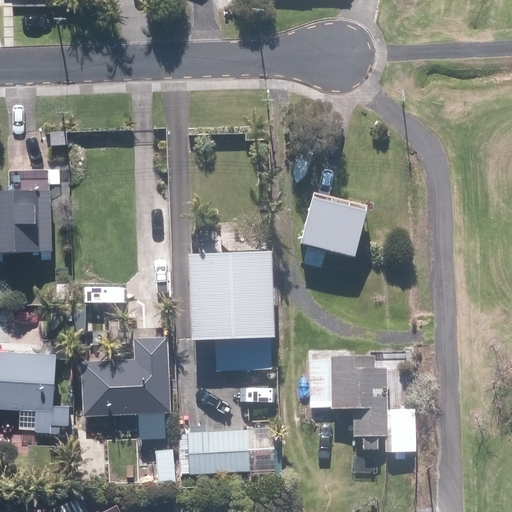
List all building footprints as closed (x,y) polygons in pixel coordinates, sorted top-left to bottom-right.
[(43,194),(0,193),(0,253),(44,253),(43,194)] [(292,246),(344,260),(356,215),(304,202),(292,246)] [(182,258),(185,344),(199,344),(200,370),(256,369),(255,341),(266,341),(264,256),(182,258)] [(67,285),(53,285),(53,301),(67,301),(67,285)] [(70,304),(69,335),(81,336),(82,305),(70,304)] [(127,344),(128,363),(72,365),(74,419),(163,415),(160,340),(157,341),(156,314),(130,315),(131,343),(127,344)] [(0,355),(0,408),(10,409),(30,409),(30,432),(51,433),(51,425),(61,425),(61,408),(48,407),(50,357),(0,355)] [(368,361),(325,361),(324,410),(344,410),(344,437),(356,437),(355,451),(368,451),(368,438),(378,438),(378,370),(368,369),(368,361)] [(159,421),(126,420),(126,439),(159,439),(159,421)] [(183,435),(185,477),(267,473),(272,473),(269,430),(183,435)]
